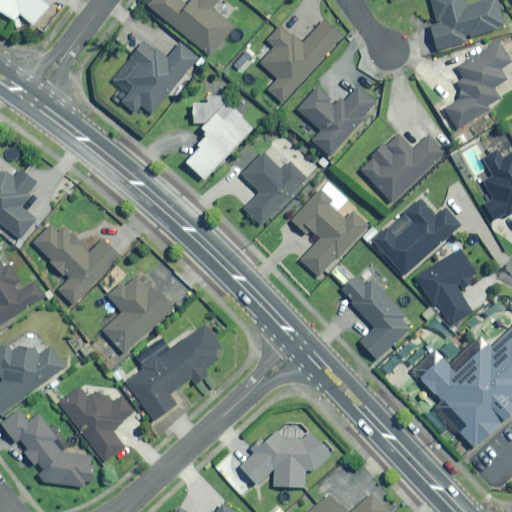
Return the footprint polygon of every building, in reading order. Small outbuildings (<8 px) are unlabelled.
[(0,0),(0,11),(15,21),(19,15),(35,25),(49,5),(41,0),(0,0)] [(219,0),(193,0),(188,7),(178,0),(151,0),(148,5),(210,56),(234,27),(212,9),(219,0)] [(487,0),(466,6),(464,0),(430,0),(438,25),(431,27),(438,51),(466,42),(465,39),(506,27),(498,0),(487,0)] [(342,36),(324,21),(303,45),(279,25),(267,40),(275,48),(261,64),(279,79),(269,91),(283,103),(342,36)] [(199,59),(181,44),(166,61),(144,42),(132,57),(141,64),(128,80),(136,86),(122,103),(135,114),(142,106),(152,114),(199,59)] [(511,64),(511,63),(499,42),(457,68),(464,80),(457,84),(466,97),(445,110),(458,131),(490,112),(488,109),(501,100),(495,90),(508,82),(501,71),(511,64)] [(374,101),(358,87),(345,103),(340,99),(336,104),(318,88),(298,111),(321,131),(312,140),(331,157),(378,105),(374,101)] [(198,146),(200,149),(187,163),(205,180),(253,129),(227,105),(227,96),(207,96),(207,104),(193,104),(193,124),(204,124),(207,135),(206,138),(198,146)] [(414,151),(399,136),(386,148),(384,147),(360,169),(392,203),(445,154),(429,137),(414,151)] [(511,155),(502,160),(497,152),(483,160),(489,170),(474,178),(487,202),(484,204),(494,222),(511,212),(511,155)] [(282,171),(264,154),(243,176),(261,193),(245,209),(262,226),(308,180),(291,163),(282,171)] [(23,209),(31,200),(28,197),(39,184),(22,170),(14,180),(6,173),(0,173),(0,223),(21,241),(37,220),(23,209)] [(333,202),(320,191),(292,221),(307,235),(312,230),(321,239),(302,261),(321,278),(369,226),(353,212),(346,220),(330,206),(333,202)] [(438,216),(422,198),(407,211),(416,221),(399,237),(389,226),(374,239),(406,275),(463,225),(447,207),(438,216)] [(58,233),(52,226),(35,244),(53,261),(51,263),(69,280),(59,290),(74,305),(120,256),(102,239),(90,251),(64,227),(58,233)] [(460,247),(420,275),(418,277),(436,302),(439,301),(456,324),(475,310),(461,290),(476,279),(472,274),(477,270),(460,247)] [(4,269),(0,262),(0,325),(45,298),(35,282),(18,293),(14,286),(19,283),(9,266),(4,269)] [(157,296),(138,277),(113,301),(124,312),(103,331),(126,355),(174,308),(160,293),(157,296)] [(365,287),(356,277),(342,289),(353,300),(350,303),(375,330),(361,342),(377,360),(410,330),(402,320),(405,317),(372,281),(365,287)] [(220,348),(204,326),(126,381),(154,421),(177,406),(169,396),(191,380),(194,385),(208,376),(204,370),(219,359),(214,352),(220,348)] [(438,406),(479,448),(511,416),(511,329),(495,346),(486,336),(455,366),(440,351),(419,371),(446,399),(438,406)] [(34,347),(22,346),(13,352),(8,345),(0,351),(0,376),(3,381),(0,383),(0,414),(65,369),(51,348),(40,356),(34,347)] [(96,396),(88,399),(81,389),(61,404),(105,464),(125,449),(111,430),(136,412),(124,395),(113,403),(107,397),(96,396)] [(68,454),(65,451),(71,446),(58,429),(52,433),(38,413),(29,419),(22,409),(11,417),(5,422),(19,442),(25,437),(32,447),(26,452),(36,466),(42,462),(47,469),(43,473),(47,480),(86,485),(87,481),(95,482),(96,467),(88,466),(89,456),(68,454)] [(321,445),(310,433),(302,440),(283,438),(278,432),(265,444),(262,440),(252,450),(255,454),(241,467),(257,485),(275,469),(274,487),(304,488),(306,471),(314,471),(333,454),(323,443),(321,445)] [(387,511),(372,495),(353,511),(346,511),(330,494),(310,511),(387,511)]
